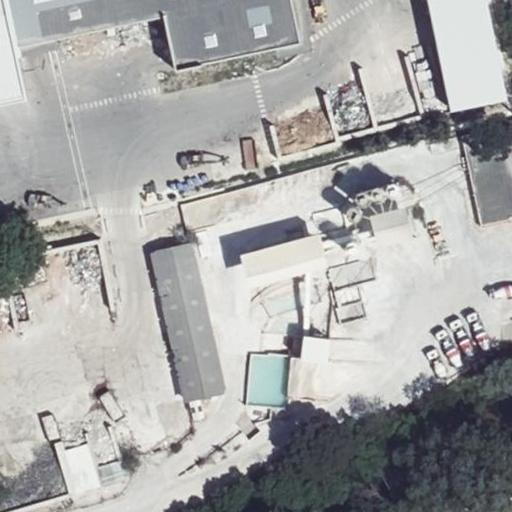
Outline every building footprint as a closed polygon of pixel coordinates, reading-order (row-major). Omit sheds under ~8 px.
[(0,0),(0,51),(165,17),(177,73),(204,67),(204,66),(302,45),(292,0),(0,0)] [(486,0),(429,0),(451,103),(505,91),(486,0)] [(463,136),(481,226),(511,219),(511,128),(511,126),(463,136)] [(375,219),(381,241),(401,235),(395,214),(375,219)] [(320,232),(241,253),(248,276),(326,255),(320,232)] [(0,254),(0,335),(99,315),(91,275),(90,275),(84,249),(84,248),(82,237),(0,254)] [(152,254),(185,400),(225,391),(192,245),(152,254)] [(98,246),(84,249),(90,275),(104,271),(98,246)] [(311,337),(308,360),(326,362),(329,338),(311,337)] [(25,453),(38,490),(83,474),(70,437),(25,453)]
